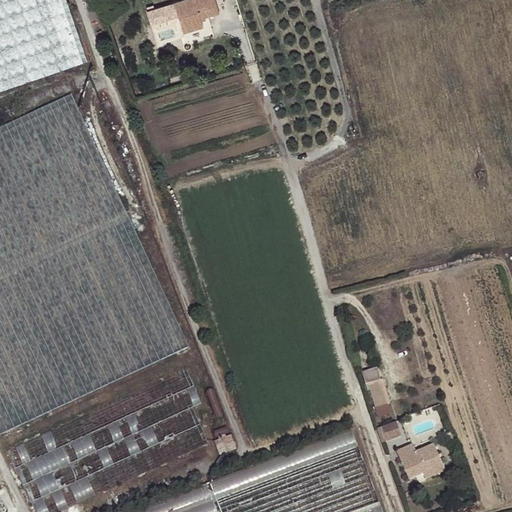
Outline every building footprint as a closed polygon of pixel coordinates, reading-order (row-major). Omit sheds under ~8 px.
[(0,0),(0,95),(86,67),(63,0),(0,0)] [(212,0),(184,0),(173,4),(182,33),(200,28),(198,22),(198,20),(202,18),(216,14),(212,0)] [(0,438),(189,351),(71,98),(0,131),(0,438)] [(185,371),(7,453),(34,511),(59,511),(207,444),(191,410),(201,405),(185,371)] [(381,378),(370,381),(377,405),(388,401),(381,378)] [(399,419),(383,425),(388,436),(403,430),(399,419)] [(383,511),(352,429),(128,511),(383,511)] [(452,430),(448,432),(454,446),(458,444),(452,430)] [(217,435),(219,452),(237,450),(234,432),(217,435)] [(434,455),(438,453),(434,442),(416,449),(414,442),(397,448),(408,477),(423,471),(438,465),(434,455)] [(445,469),(438,453),(434,455),(438,465),(423,471),(425,478),(445,469)]
